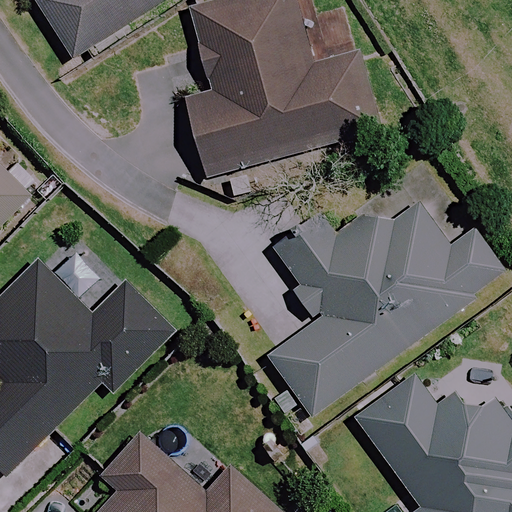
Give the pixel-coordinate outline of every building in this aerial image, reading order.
[(43,0),(41,2),(79,60),(171,0),(43,0)] [(314,65),(296,0),(240,0),(194,12),(215,88),(189,94),(212,179),(383,133),(361,52),(314,65)] [(0,233),(33,201),(0,167),(0,233)] [(276,257),(326,326),(271,366),(311,421),(508,279),(468,223),(447,238),(420,200),(376,232),(354,201),(276,257)] [(95,321),(43,267),(5,303),(0,298),(0,467),(12,479),(111,383),(121,393),(177,338),(129,288),(95,321)] [(511,511),(511,436),(457,430),(414,373),(356,416),(427,511),(425,511),(511,511)] [(212,497),(141,434),(103,477),(121,492),(103,511),(284,511),(236,469),(212,497)]
